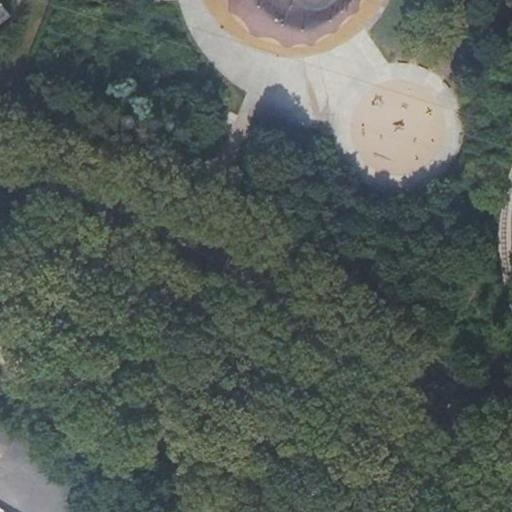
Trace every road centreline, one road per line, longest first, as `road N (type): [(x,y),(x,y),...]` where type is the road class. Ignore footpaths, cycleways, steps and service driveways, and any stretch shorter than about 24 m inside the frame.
road 1 (secondary): [(511,495),(309,338),(148,243),(0,178)]
road 2 (secondary): [(0,235),(235,356),(328,417),(441,511)]
